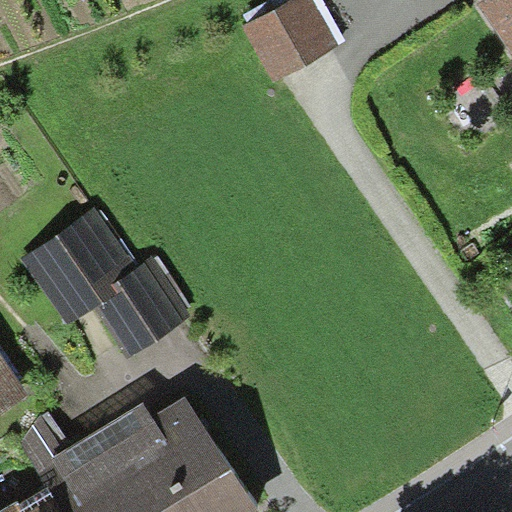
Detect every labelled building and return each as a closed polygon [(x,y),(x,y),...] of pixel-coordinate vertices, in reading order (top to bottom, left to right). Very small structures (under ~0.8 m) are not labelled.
[(301,0),(244,33),(270,78),(327,45),(301,0)] [(511,0),(499,0),(480,14),(511,60),(511,0)] [(93,221),(20,263),(54,322),(85,303),(127,280),(93,221)] [(127,280),(85,303),(115,354),(173,320),(143,270),(127,280)] [(0,405),(11,398),(0,381),(0,405)] [(44,506),(47,511),(238,511),(177,404),(138,426),(133,416),(75,449),(54,412),(17,459),(44,506)]
